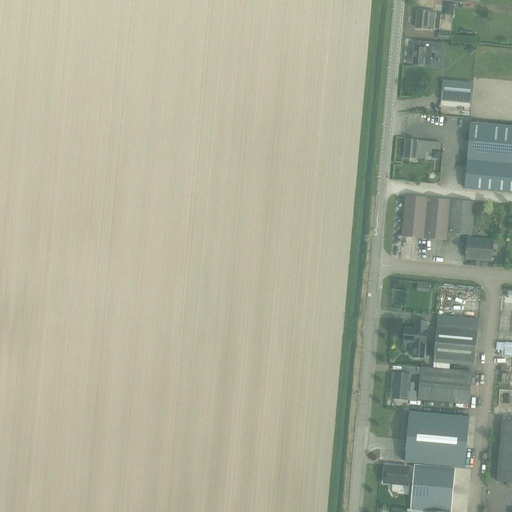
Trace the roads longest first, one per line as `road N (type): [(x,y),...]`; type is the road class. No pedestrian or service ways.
road 1 (tertiary): [(375,265),(398,0)]
road 2 (tertiary): [(353,511),(375,265)]
road 3 (unclassified): [(473,511),(492,277)]
